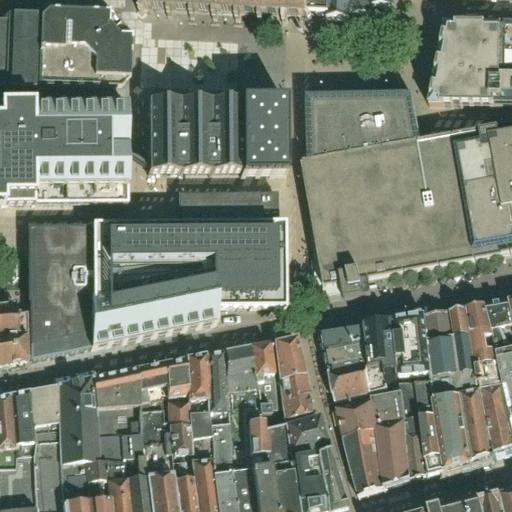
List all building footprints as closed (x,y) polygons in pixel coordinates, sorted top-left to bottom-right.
[(143,0),(144,1),(143,10),(138,15),(140,18),(145,14),(167,15),(167,21),(172,21),(172,15),(190,16),(189,22),(194,22),(194,16),(213,17),(213,23),(217,24),(217,18),(236,18),(235,24),(240,25),(240,19),(258,20),(258,26),(263,26),(263,20),(282,21),(282,27),(287,27),(287,21),(296,22),(304,22),(309,27),(312,24),(308,19),(309,0),(326,0),(331,1),(330,0),(347,0),(348,2),(352,2),(352,0),(369,0),(369,3),(374,3),(373,0),(390,0),(391,3),(394,3),(396,2),(395,0),(143,0)] [(309,0),(308,19),(326,20),(326,25),(350,26),(350,19),(372,20),(372,13),(393,14),(394,3),(391,3),(390,0),(373,0),(374,3),(369,3),(369,0),(352,0),(352,2),(348,2),(347,0),(330,0),(331,1),(326,0),(309,0)] [(445,29),(429,110),(454,110),(511,110),(511,0),(446,0),(446,29),(445,29)] [(69,14),(61,14),(60,14),(60,15),(59,15),(46,14),(46,20),(40,19),(39,37),(38,89),(97,91),(97,90),(120,91),(123,88),(123,87),(128,82),(128,72),(129,72),(129,70),(128,70),(129,61),(130,61),(130,60),(129,60),(129,51),(130,51),(130,50),(129,50),(129,41),(130,41),(130,40),(129,40),(124,34),(125,34),(115,23),(114,22),(113,22),(110,19),(108,17),(108,16),(107,16),(107,17),(99,17),(99,16),(98,15),(98,16),(84,16),(84,15),(83,15),(83,16),(69,15),(69,14)] [(38,89),(39,37),(40,19),(39,19),(39,18),(37,17),(37,19),(16,18),(14,88),(35,89),(35,90),(38,90),(38,89)] [(0,90),(5,91),(14,92),(14,88),(16,18),(5,18),(5,22),(0,22),(0,90)] [(282,84),(283,71),(269,69),(267,82),(282,84)] [(411,109),(410,102),(345,104),(354,157),(417,146),(411,109)] [(272,104),(245,104),(177,105),(173,105),(167,105),(167,107),(161,107),(155,107),(155,109),(149,109),(147,109),(147,113),(148,154),(146,154),(146,165),(178,165),(245,165),(272,164),(280,164),(280,153),(278,153),(277,143),(275,143),(275,133),(272,133),(272,104)] [(324,148),(317,104),(310,104),(312,165),(322,164),(328,160),(329,162),(332,161),(329,147),(324,148)] [(354,157),(345,104),(317,104),(324,148),(329,147),(332,161),(354,157)] [(90,211),(90,209),(126,208),(126,189),(128,189),(127,177),(127,167),(127,165),(126,165),(126,135),(127,135),(127,128),(126,128),(126,123),(126,116),(125,113),(125,109),(90,109),(90,108),(83,108),(83,110),(75,110),(75,112),(68,112),(68,113),(62,113),(60,113),(60,111),(55,111),(46,110),(46,113),(39,113),(39,110),(1,110),(1,113),(0,113),(0,209),(26,210),(39,210),(56,210),(57,211),(60,211),(61,210),(61,209),(62,209),(62,211),(90,211)] [(511,130),(486,135),(486,136),(455,141),(452,141),(452,142),(437,144),(433,144),(434,145),(428,146),(421,147),(420,147),(418,147),(418,146),(417,146),(354,157),(332,161),(329,162),(328,160),(322,164),(312,165),(303,167),(302,168),(302,169),(312,225),(315,302),(319,301),(342,298),(343,302),(344,303),(345,304),(346,304),(347,304),(368,300),(370,298),(370,297),(370,296),(368,284),(387,281),(387,282),(404,279),(404,278),(422,275),(422,276),(440,273),(440,272),(458,268),(458,269),(511,259),(511,130)] [(129,329),(147,326),(149,325),(149,327),(153,326),(153,324),(176,320),(176,321),(179,321),(189,319),(189,317),(204,314),(211,313),(212,315),(213,314),(213,313),(235,313),(235,314),(242,314),(248,314),(248,313),(271,312),(271,313),(272,313),(273,317),(283,317),(287,312),(287,292),(282,288),(282,268),(287,264),(286,249),(282,245),(282,230),(275,230),(275,198),(255,198),(206,198),(176,199),(176,218),(178,218),(179,231),(176,229),(146,229),(116,229),(86,229),(56,230),(26,230),(26,246),(26,249),(27,249),(27,252),(27,254),(27,257),(27,262),(27,290),(27,305),(29,305),(29,317),(29,354),(30,354),(30,351),(48,347),(48,346),(56,344),(56,345),(57,345),(69,343),(69,341),(87,338),(91,337),(92,338),(93,338),(93,337),(116,332),(116,333),(117,333),(122,332),(129,331),(129,329)] [(511,384),(511,380),(511,323),(508,306),(485,310),(501,378),(503,386),(511,421),(511,426),(511,384)] [(27,346),(26,317),(16,319),(15,310),(0,312),(0,371),(25,367),(24,346),(27,346)] [(501,378),(485,310),(466,314),(470,338),(475,374),(477,384),(490,381),(501,378)] [(475,374),(470,338),(466,314),(450,317),(461,384),(477,384),(475,374)] [(461,384),(450,317),(424,321),(432,380),(429,381),(431,388),(461,384)] [(432,380),(424,321),(392,327),(400,384),(429,381),(432,380)] [(388,392),(398,385),(400,384),(392,327),(365,331),(369,365),(370,371),(383,369),(388,392)] [(328,371),(369,365),(365,331),(332,337),(321,339),(327,366),(328,371)] [(304,387),(294,343),(273,348),(279,393),(304,387)] [(273,386),(269,349),(249,352),(255,397),(255,403),(249,405),(251,422),(270,420),(270,415),(276,414),(273,386)] [(255,397),(249,352),(223,357),(226,399),(255,397)] [(226,399),(223,357),(205,360),(208,417),(208,419),(227,418),(226,399)] [(208,417),(205,360),(184,364),(187,420),(208,419),(208,417)] [(173,511),(170,479),(167,430),(188,430),(187,420),(184,364),(165,368),(168,427),(163,428),(162,417),(161,416),(140,419),(143,462),(143,464),(148,511),(173,511)] [(371,382),(370,371),(369,365),(328,371),(332,390),(371,382)] [(370,371),(371,382),(332,390),(335,406),(388,395),(388,392),(383,369),(370,371)] [(162,405),(160,370),(137,374),(139,409),(162,405)] [(143,462),(140,419),(139,409),(137,374),(98,382),(92,383),(98,467),(103,467),(123,466),(143,464),(143,462)] [(511,455),(511,426),(511,421),(503,386),(492,389),(490,381),(477,384),(495,461),(511,455)] [(98,467),(92,383),(55,391),(57,430),(57,439),(58,464),(59,470),(83,469),(98,467)] [(495,461),(477,384),(461,384),(431,388),(429,388),(437,420),(434,421),(444,477),(495,461)] [(308,402),(304,387),(279,393),(281,409),(308,402)] [(444,477),(434,421),(437,420),(429,388),(415,390),(429,481),(430,481),(430,480),(442,478),(444,477)] [(429,481),(415,390),(401,391),(402,400),(408,447),(412,487),(429,481)] [(57,430),(55,391),(28,396),(31,432),(57,430)] [(31,432),(28,396),(8,400),(12,451),(15,450),(32,449),(32,441),(31,432)] [(252,511),(249,478),(247,431),(246,423),(251,422),(249,405),(255,403),(255,397),(226,399),(227,418),(227,429),(229,450),(230,481),(234,511),(252,511)] [(12,451),(8,400),(0,401),(0,455),(15,454),(15,450),(12,451)] [(412,487),(408,447),(402,400),(375,405),(377,420),(379,438),(386,495),(398,491),(412,487)] [(312,418),(308,402),(281,409),(283,424),(312,418)] [(379,438),(377,420),(375,405),(372,406),(372,407),(338,414),(341,429),(344,444),(379,438)] [(234,511),(230,481),(229,450),(227,429),(227,418),(208,419),(211,453),(212,466),(214,481),(210,481),(214,511),(234,511)] [(214,511),(210,481),(214,481),(212,466),(211,453),(208,419),(187,420),(188,430),(189,460),(195,511),(214,511)] [(327,453),(316,422),(284,430),(288,461),(313,456),(313,455),(327,453)] [(272,511),(268,475),(262,436),(270,434),(269,428),(247,431),(249,478),(252,511),(272,511)] [(195,511),(189,460),(188,430),(167,430),(170,479),(173,511),(195,511)] [(295,511),(288,461),(284,430),(270,434),(262,436),(268,475),(272,511),(295,511)] [(386,495),(379,438),(344,444),(359,503),(361,502),(385,494),(385,496),(386,495)] [(61,511),(61,507),(59,470),(58,464),(57,439),(32,441),(32,449),(32,463),(32,473),(33,511),(61,511)] [(32,473),(32,463),(15,464),(15,454),(0,455),(0,459),(1,475),(32,473)] [(321,511),(314,459),(313,456),(288,461),(295,511),(321,511)] [(346,511),(331,456),(314,459),(321,511),(346,511)] [(33,511),(32,473),(1,475),(0,459),(0,511),(33,511)] [(148,511),(143,464),(123,466),(127,511),(148,511)] [(127,511),(123,466),(103,467),(107,511),(127,511)] [(107,511),(103,467),(98,467),(83,469),(87,511),(107,511)] [(87,511),(83,469),(59,470),(61,507),(61,511),(87,511)] [(511,511),(511,495),(479,505),(480,511),(511,511)]
